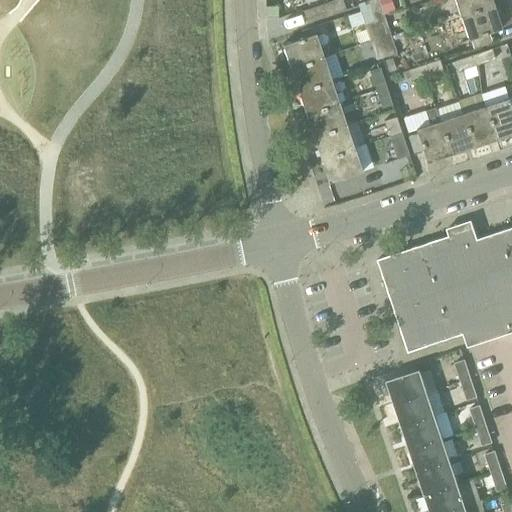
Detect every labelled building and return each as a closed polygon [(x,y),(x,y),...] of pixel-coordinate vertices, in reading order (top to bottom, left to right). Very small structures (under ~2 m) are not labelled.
[(327,17),(346,11),(342,0),(339,0),(323,5),(327,17)] [(371,0),(368,1),(374,20),(384,16),(377,0),(371,0)] [(494,6),(491,0),(454,0),(461,18),(494,6)] [(358,5),(364,23),(374,20),(368,1),(358,5)] [(390,2),(380,6),(383,16),(393,12),(390,2)] [(327,17),(323,5),(304,11),(308,23),(327,17)] [(502,30),(494,6),(461,18),(468,41),(502,30)] [(390,35),(384,16),(374,20),(380,38),(390,35)] [(364,23),(370,41),(380,38),(374,20),(364,23)] [(290,68),(324,57),(316,34),(283,45),(290,68)] [(390,35),(380,38),(386,57),(396,54),(390,35)] [(380,38),(370,41),(376,60),(386,57),(380,38)] [(473,56),(476,66),(495,60),(491,50),(473,56)] [(473,56),(454,62),(457,72),(476,66),(473,56)] [(331,80),(324,57),(290,68),(298,91),(331,80)] [(421,67),(424,77),(443,71),(440,60),(421,67)] [(405,83),(424,77),(421,67),(402,73),(405,83)] [(369,71),(376,90),(386,86),(379,68),(369,71)] [(298,91),(305,114),(339,103),(331,80),(298,91)] [(386,86),(376,90),(382,109),(392,105),(386,86)] [(511,112),(507,99),(484,107),(496,140),(511,134),(511,112)] [(347,126),(339,103),(305,114),(313,137),(347,126)] [(473,148),(496,140),(484,107),(461,114),(473,148)] [(422,113),(427,126),(415,130),(416,132),(408,134),(414,151),(422,148),(427,163),(450,155),(438,122),(434,109),(422,113)] [(461,114),(438,122),(450,155),(473,148),(461,114)] [(384,121),(390,140),(403,136),(396,117),(384,121)] [(313,137),(321,160),(354,149),(347,126),(313,137)] [(403,136),(390,140),(396,160),(409,155),(403,136)] [(362,172),(354,149),(321,160),(328,183),(362,172)] [(467,348),(511,333),(511,228),(474,241),(470,230),(377,260),(408,353),(463,334),(467,348)] [(454,364),(460,383),(470,379),(464,361),(454,364)] [(386,381),(394,405),(428,394),(420,370),(386,381)] [(470,379),(460,383),(466,401),(476,398),(470,379)] [(436,417),(428,394),(394,405),(402,429),(436,417)] [(469,410),(475,428),(486,425),(479,406),(469,410)] [(402,429),(410,451),(443,440),(436,417),(402,429)] [(492,444),(486,425),(475,428),(481,447),(492,444)] [(443,440),(410,451),(417,474),(451,462),(443,440)] [(501,471),(495,452),(484,455),(490,474),(501,471)] [(425,496),(458,485),(451,462),(417,474),(425,496)] [(497,492),(507,489),(501,471),(490,474),(497,492)] [(425,496),(430,511),(455,511),(466,508),(458,485),(425,496)] [(501,506),(503,511),(511,511),(511,504),(511,502),(501,506)]
